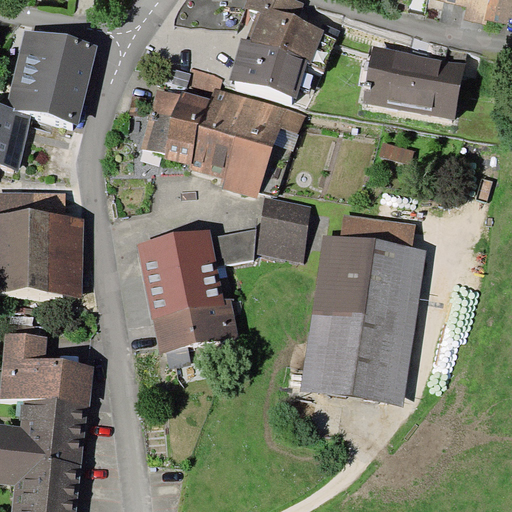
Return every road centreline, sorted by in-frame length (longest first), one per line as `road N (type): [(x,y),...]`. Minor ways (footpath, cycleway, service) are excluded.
road 1 (residential): [(138,511),(80,183),(117,41)]
road 2 (residential): [(511,49),(312,0)]
road 3 (residential): [(0,13),(117,41)]
